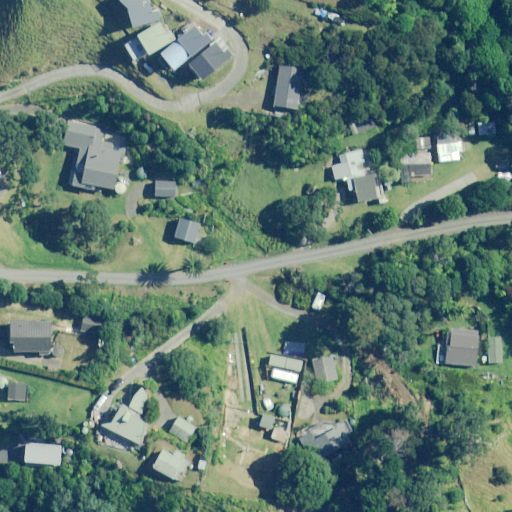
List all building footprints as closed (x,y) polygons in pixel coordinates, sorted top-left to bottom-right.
[(143,3),(139,0),(117,0),(126,9),(133,28),(161,19),(158,10),(152,11),(149,2),(143,3)] [(166,33),(160,23),(136,36),(139,41),(127,47),(135,61),(175,40),(170,31),(166,33)] [(223,53),(199,23),(160,55),(173,71),(185,62),(201,82),(233,56),(228,50),(223,53)] [(298,110),(304,68),(278,65),(273,107),(298,110)] [(376,128),(373,118),(351,126),(354,135),(376,128)] [(104,130),(66,119),(59,143),(78,149),(68,185),(93,192),(95,185),(111,190),(123,148),(101,141),(104,130)] [(494,119),(477,120),(478,135),(495,134),(494,119)] [(430,150),(430,138),(413,138),(413,150),(430,150)] [(437,145),(439,164),(459,161),(458,152),(462,152),(461,142),(437,145)] [(511,149),(472,148),(470,195),(511,196),(511,149)] [(363,162),(360,151),(339,155),(341,164),(331,166),(334,179),(358,174),(356,164),(363,162)] [(430,156),(410,156),(410,161),(400,161),(401,182),(410,182),(410,177),(430,176),(430,156)] [(377,198),(373,174),(354,178),(358,202),(377,198)] [(175,181),(154,181),(153,196),(174,197),(175,181)] [(200,223),(179,217),(173,237),(194,243),(200,223)] [(103,318),(83,316),(81,335),(101,337),(103,318)] [(10,321),(10,351),(49,352),(50,322),(10,321)] [(448,329),(446,364),(475,366),(477,331),(448,329)] [(501,363),(501,337),(488,337),(488,363),(501,363)] [(337,380),(332,355),(312,359),(317,384),(337,380)] [(26,383),(11,382),(9,399),(24,401),(26,383)] [(150,393),(138,387),(127,411),(118,407),(108,429),(138,442),(147,421),(140,417),(150,393)] [(195,427),(177,416),(168,431),(186,442),(195,427)] [(352,431),(346,421),(333,428),(330,423),(299,439),(312,463),(350,443),(345,435),(352,431)] [(287,431),(274,427),(270,438),(283,443),(287,431)] [(60,466),(61,445),(26,443),(25,464),(60,466)] [(260,471),(261,464),(276,468),(279,454),(265,450),(264,454),(242,448),(238,466),(260,471)] [(172,455),(162,450),(153,469),(180,482),(192,458),(175,450),(172,455)]
